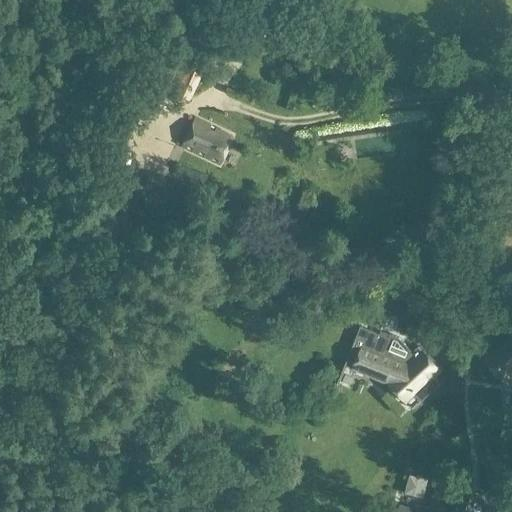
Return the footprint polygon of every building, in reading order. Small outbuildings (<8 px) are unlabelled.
[(253,0),(246,21),(301,42),(309,21),(253,0)] [(202,74),(186,67),(173,93),(189,101),(202,74)] [(234,138),(209,126),(196,119),(183,147),(220,165),(234,138)] [(418,351),(415,353),(400,337),(390,333),(389,337),(361,325),(346,364),(353,367),(352,369),(374,378),(390,385),(401,379),(416,394),(423,401),(440,385),(433,378),(439,372),(418,351)] [(502,377),(511,367),(511,340),(488,362),(502,377)] [(511,474),(495,469),(488,493),(511,499),(511,474)] [(476,511),(482,496),(442,484),(434,510),(438,511),(428,511),(411,507),(409,511),(476,511)]
